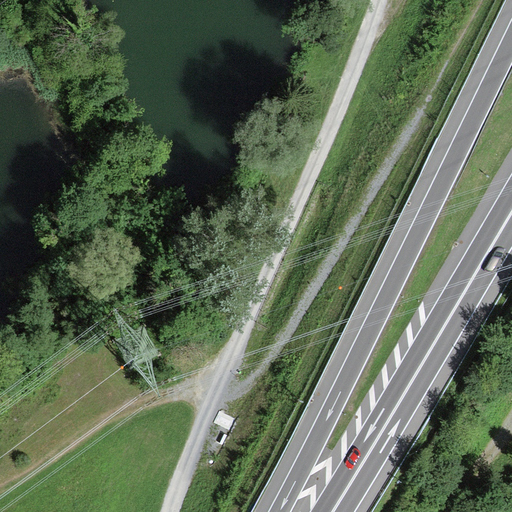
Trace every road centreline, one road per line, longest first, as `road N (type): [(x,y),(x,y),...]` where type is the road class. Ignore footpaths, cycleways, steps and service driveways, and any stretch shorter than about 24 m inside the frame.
road 1 (secondary): [(511,39),(279,511)]
road 2 (track): [(379,0),(218,391)]
road 3 (trunk): [(332,511),(511,209)]
road 4 (track): [(218,391),(170,511)]
